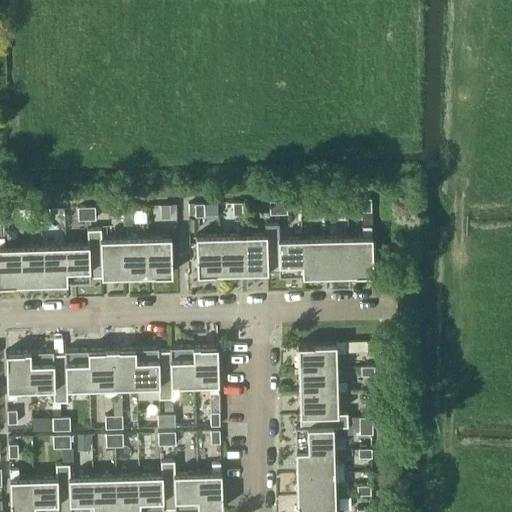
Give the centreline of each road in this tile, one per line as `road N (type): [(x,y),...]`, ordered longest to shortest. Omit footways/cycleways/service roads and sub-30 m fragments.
road 1 (residential): [(260,312),(0,320)]
road 2 (residential): [(253,511),(260,312)]
road 3 (residential): [(260,312),(389,309)]
